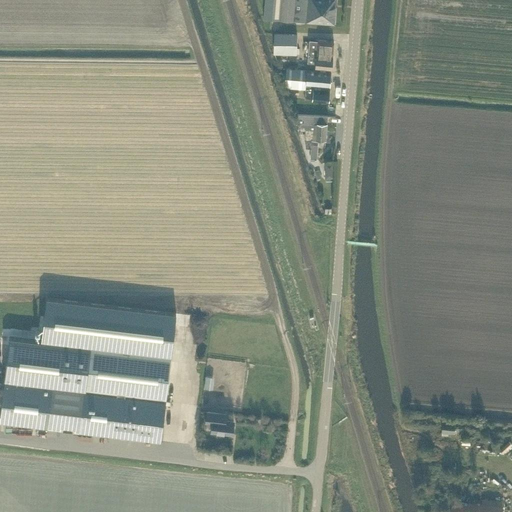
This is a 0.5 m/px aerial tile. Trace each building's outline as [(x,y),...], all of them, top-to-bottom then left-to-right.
[(280,0),(264,0),(264,18),(279,19),(280,0)] [(294,0),(280,0),(279,19),(293,20),(294,0)] [(306,21),(307,0),(294,0),(293,20),(306,21)] [(334,23),(335,0),(307,0),(306,21),(334,23)] [(296,34),(273,33),(273,52),(296,53),(296,34)] [(310,39),(308,61),(315,62),(315,67),(331,68),(332,57),(334,41),(310,39)] [(305,88),(306,68),(286,67),(285,86),(305,88)] [(328,100),(331,71),(306,68),(305,88),(304,98),(328,100)] [(326,140),(327,115),(300,113),(297,113),(297,122),(298,122),(298,129),(305,129),(305,138),(307,138),(307,142),(306,142),(306,145),(311,145),(311,157),(317,157),(317,140),(326,140)] [(47,296),(41,340),(10,336),(5,378),(15,379),(15,382),(4,380),(0,417),(0,420),(47,426),(58,427),(64,428),(64,427),(72,428),(72,429),(161,440),(166,400),(126,395),(127,392),(166,397),(171,356),(132,351),(132,349),(171,354),(176,312),(47,296)] [(221,419),(222,412),(207,410),(205,421),(212,422),(211,431),(232,433),(234,420),(221,419)] [(501,511),(503,505),(474,501),(468,501),(468,503),(452,501),(450,511),(501,511)]
